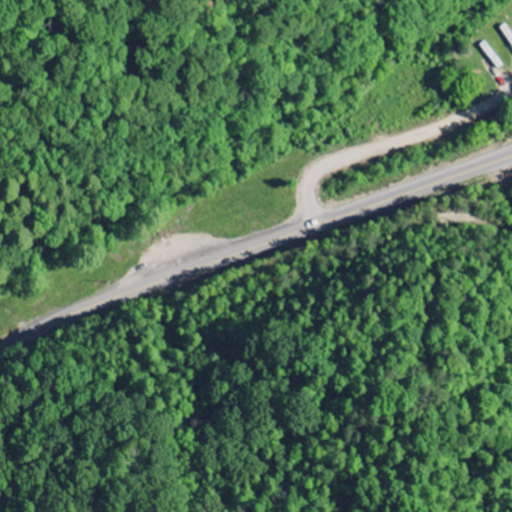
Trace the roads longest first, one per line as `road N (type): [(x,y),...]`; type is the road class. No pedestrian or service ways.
road 1 (secondary): [(0,350),(71,312),(511,153)]
road 2 (residential): [(314,225),(310,189),(324,169),(511,89)]
